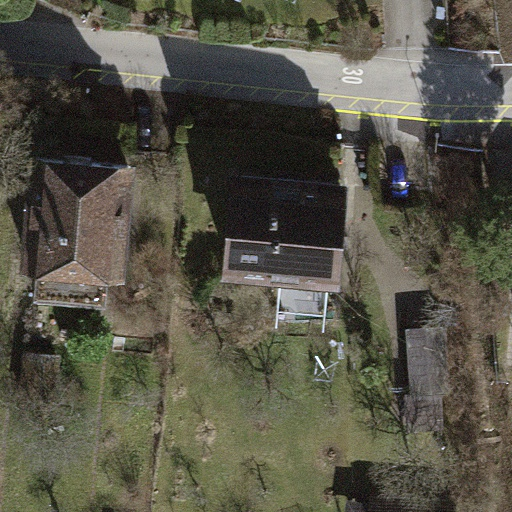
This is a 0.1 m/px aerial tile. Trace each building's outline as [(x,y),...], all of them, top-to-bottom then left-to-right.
[(133,174),(39,164),(26,289),(36,290),(33,316),(104,324),(107,298),(120,299),(133,174)] [(347,193),(234,182),(224,289),(281,294),(278,324),(335,329),(347,193)] [(0,299),(17,301),(22,255),(0,252),(0,299)] [(449,336),(410,338),(413,407),(452,406),(449,336)] [(61,362),(25,361),(24,389),(60,391),(61,362)]
